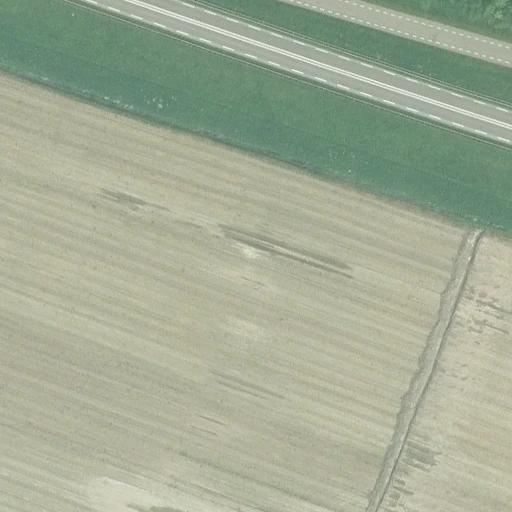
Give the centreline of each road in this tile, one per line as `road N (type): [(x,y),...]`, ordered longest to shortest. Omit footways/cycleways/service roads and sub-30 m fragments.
road 1 (primary): [(511,127),(128,0)]
road 2 (unclassified): [(511,56),(311,0)]
